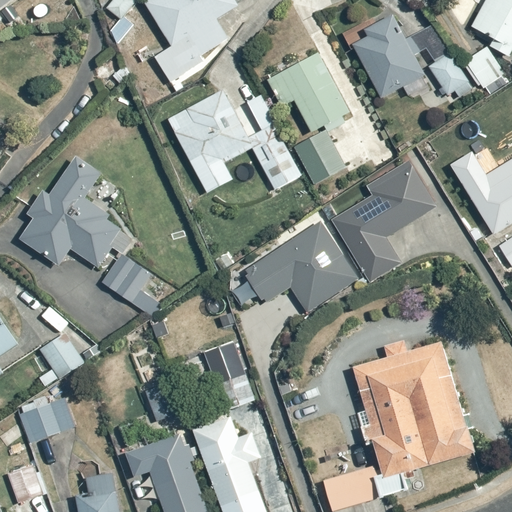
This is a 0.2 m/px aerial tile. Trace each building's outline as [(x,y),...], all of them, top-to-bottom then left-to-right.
[(0,0),(0,24),(4,22),(7,28),(24,17),(13,0),(0,0)] [(140,0),(114,0),(107,9),(121,22),(140,0)] [(155,58),(172,84),(205,63),(202,58),(232,39),(219,20),(240,6),(236,0),(154,0),(146,6),(172,47),(155,58)] [(511,0),(478,0),(486,4),(472,28),(493,41),(490,45),(510,58),(511,54),(511,0)] [(436,94),(440,100),(454,92),(462,103),(478,92),(451,52),(446,56),(428,29),(407,41),(392,17),(363,36),(367,42),(353,52),(384,101),(428,73),(440,92),(436,94)] [(334,46),(269,78),(284,109),(296,103),(312,135),(353,115),(342,93),(354,87),(334,46)] [(508,76),(487,46),(465,61),(484,89),(483,90),(486,94),(490,92),(488,90),(508,76)] [(223,90),(168,120),(176,135),(167,139),(181,164),(188,160),(207,195),(235,180),(226,164),(253,149),(275,191),(306,175),(263,95),(234,111),(223,90)] [(511,98),(498,107),(511,130),(511,98)] [(0,170),(8,157),(0,151),(0,144),(11,127),(0,120),(0,170)] [(452,166),(494,236),(511,225),(511,174),(492,185),(472,153),(452,166)] [(32,221),(18,240),(58,269),(71,252),(96,270),(113,246),(126,256),(137,240),(124,231),(125,230),(110,218),(111,216),(108,213),(124,190),(78,156),(49,196),(43,191),(25,215),(32,221)] [(411,162),(409,159),(366,185),(372,194),(331,219),(369,282),(402,262),(387,236),(437,206),(411,162)] [(243,273),(249,283),(232,294),(240,306),(258,296),(263,303),(291,289),(305,314),(359,284),(325,224),(243,273)] [(120,255),(102,284),(154,317),(172,289),(120,255)] [(0,311),(0,376),(31,356),(0,311)] [(67,333),(41,351),(53,369),(40,378),(48,389),(60,380),(63,384),(90,366),(67,333)] [(235,340),(204,353),(228,413),(259,400),(235,340)] [(323,480),(332,511),(338,511),(403,493),(399,479),(476,456),(442,342),(411,352),(408,340),(383,348),(386,358),(352,368),(364,409),(354,412),(365,448),(372,446),(378,464),(323,480)] [(175,378),(147,387),(158,423),(186,414),(175,378)] [(21,415),(31,444),(77,427),(66,396),(57,400),(55,394),(33,402),(36,409),(21,415)] [(267,511),(251,464),(263,460),(253,433),(241,437),(233,415),(192,430),(222,511),(267,511)] [(149,475),(162,511),(208,511),(181,436),(126,456),(135,480),(149,475)] [(108,475),(94,460),(79,470),(79,487),(88,486),(91,500),(78,502),(79,511),(120,511),(115,474),(108,475)] [(9,472),(18,504),(49,496),(42,470),(38,472),(36,465),(9,472)]
